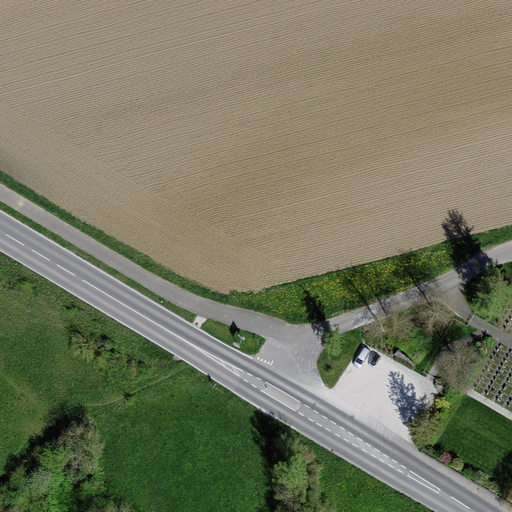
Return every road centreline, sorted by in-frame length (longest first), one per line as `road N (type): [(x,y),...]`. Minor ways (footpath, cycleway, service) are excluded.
road 1 (primary): [(0,232),(469,511)]
road 2 (track): [(305,412),(310,388),(286,337),(171,294),(0,193)]
road 3 (track): [(295,351),(511,251)]
